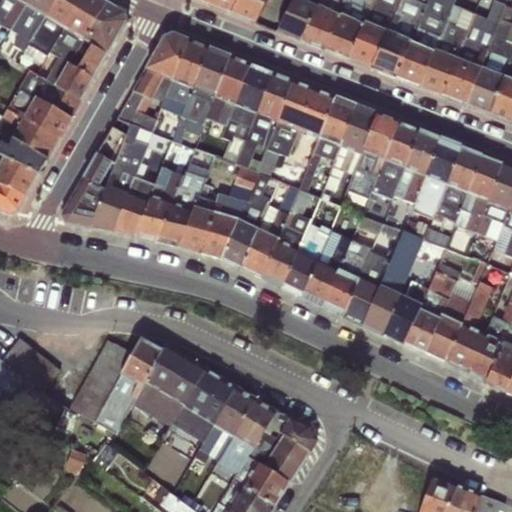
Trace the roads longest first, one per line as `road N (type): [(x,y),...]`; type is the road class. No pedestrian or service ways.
road 1 (residential): [(19,248),(183,279),(385,370)]
road 2 (residential): [(511,151),(214,28),(156,17)]
road 3 (residential): [(0,294),(182,334),(350,421)]
road 4 (residential): [(19,248),(156,17)]
road 5 (residential): [(350,421),(505,481)]
road 6 (residential): [(385,370),(511,431)]
